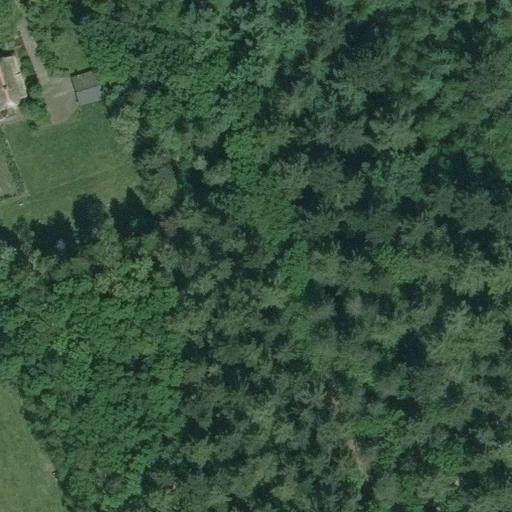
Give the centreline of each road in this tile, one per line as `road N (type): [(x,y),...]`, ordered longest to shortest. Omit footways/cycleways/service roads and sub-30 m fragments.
road 1 (track): [(163,0),(375,511)]
road 2 (track): [(511,413),(362,482)]
